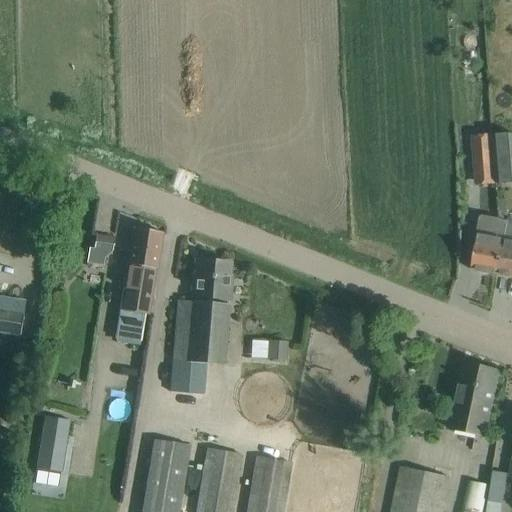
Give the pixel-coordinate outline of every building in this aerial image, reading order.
[(511,133),(493,136),(496,172),(511,170),(511,133)] [(492,134),(472,136),(475,169),(495,167),(492,134)] [(461,221),(476,220),(474,190),(459,191),(461,221)] [(507,210),(499,211),(500,218),(508,220),(507,210)] [(133,228),(130,248),(126,267),(127,267),(119,312),(121,313),(115,343),(139,347),(144,317),(146,317),(154,272),(156,272),(162,233),(133,228)] [(497,275),(503,243),(494,241),(495,237),(478,233),(471,270),(497,275)] [(503,243),(497,275),(511,277),(511,242),(511,245),(503,243)] [(228,303),(232,262),(196,259),(192,302),(228,303)] [(0,298),(0,333),(17,337),(24,304),(0,298)] [(178,301),(174,362),(224,367),(228,303),(192,302),(178,301)] [(266,360),(286,362),(287,342),(267,341),(266,360)] [(463,363),(459,383),(449,430),(486,437),(496,391),(500,372),(463,363)] [(46,419),(37,470),(63,475),(72,424),(46,419)] [(176,511),(188,447),(153,441),(140,511),(176,511)] [(229,511),(239,455),(206,450),(195,511),(229,511)] [(280,511),(289,464),(256,459),(246,511),(280,511)] [(400,469),(391,511),(441,511),(449,478),(400,469)] [(492,472),(487,502),(485,511),(499,511),(501,500),(502,500),(506,474),(492,472)] [(461,511),(481,511),(487,486),(468,482),(461,511)]
